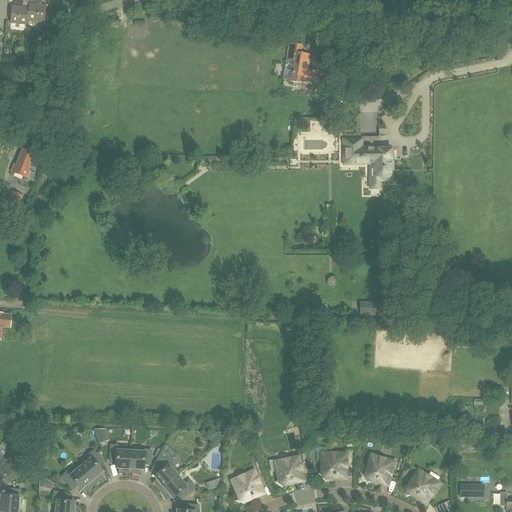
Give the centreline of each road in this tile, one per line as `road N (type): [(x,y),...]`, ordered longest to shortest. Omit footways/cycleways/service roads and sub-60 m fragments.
road 1 (residential): [(210,0),(443,28),(511,21)]
road 2 (residential): [(0,102),(72,23),(125,0)]
